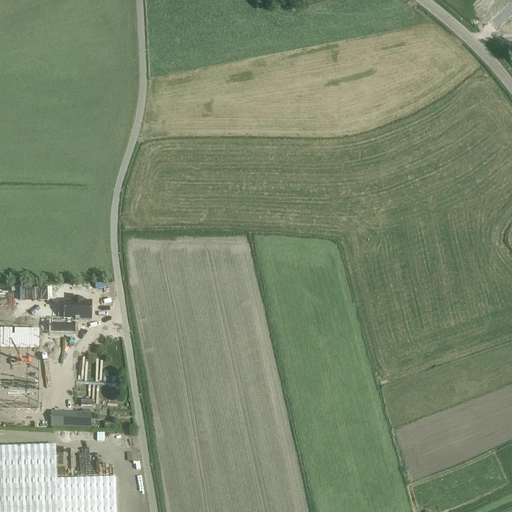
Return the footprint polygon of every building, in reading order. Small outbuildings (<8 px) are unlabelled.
[(90,320),(91,302),(82,302),(82,300),(73,300),(73,302),(65,302),(65,320),(67,320),(67,324),(52,323),(51,333),(75,333),(75,324),(72,324),(72,320),(90,320)] [(0,408),(38,409),(39,330),(0,329),(0,408)] [(111,402),(112,384),(78,383),(77,401),(111,402)] [(75,427),(76,413),(53,412),(52,426),(75,427)] [(86,414),(76,413),(75,427),(86,428),(86,414)] [(0,511),(116,511),(115,477),(57,479),(56,446),(0,447),(0,511)]
